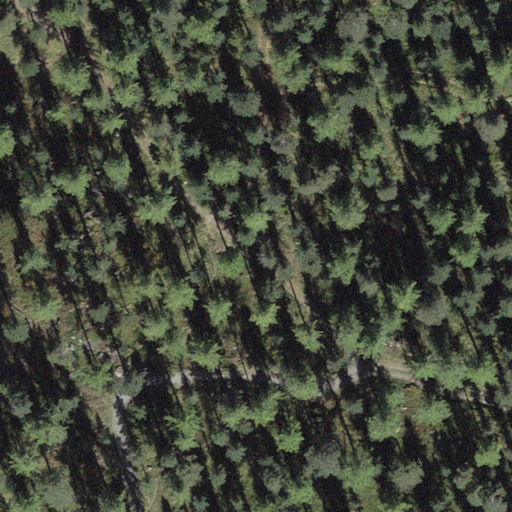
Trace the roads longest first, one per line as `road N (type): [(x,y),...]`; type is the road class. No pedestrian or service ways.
road 1 (track): [(365,368),(315,385),(229,371),(134,386),(115,422),(137,511)]
road 2 (track): [(511,407),(365,368)]
